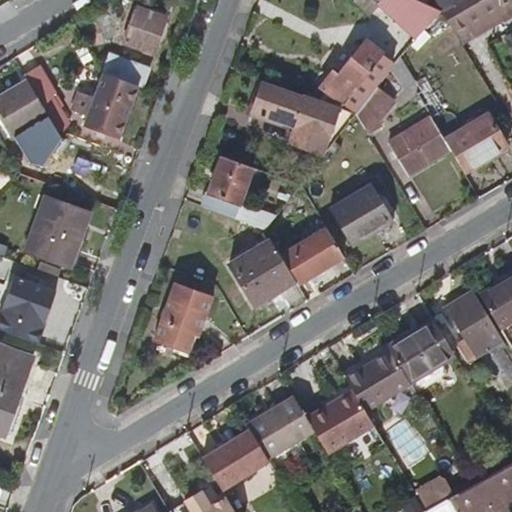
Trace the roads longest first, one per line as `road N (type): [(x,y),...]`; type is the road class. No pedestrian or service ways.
road 1 (residential): [(46,489),(511,208)]
road 2 (residential): [(46,489),(226,0)]
